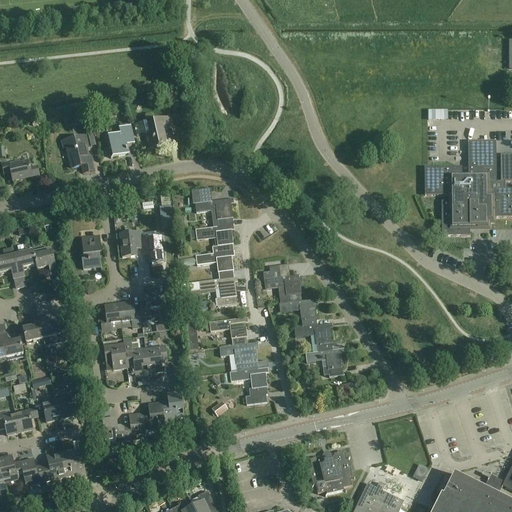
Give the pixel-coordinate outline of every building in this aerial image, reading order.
[(409,114),(409,125),(469,124),(469,113),(409,114)] [(173,136),(175,135),(171,117),(153,121),(153,123),(147,125),(149,134),(145,134),(149,150),(167,146),(164,132),(171,130),(173,136)] [(111,159),(128,155),(126,146),(134,144),(130,127),(118,130),(119,135),(106,138),(111,159)] [(89,160),(84,138),(61,143),(63,150),(67,149),(71,169),(81,167),(82,175),(95,172),(92,159),(89,160)] [(424,169),(424,197),(451,197),(451,203),(441,203),(441,238),(469,237),(469,222),(490,222),(490,219),(511,218),(511,191),(505,191),(505,186),(505,185),(511,185),(511,157),(507,157),(502,157),(502,169),(502,185),(499,185),(498,185),(496,185),(496,142),(467,143),(468,178),(462,178),(462,169),(424,169)] [(30,169),(28,161),(9,165),(8,162),(1,164),(4,176),(11,174),(13,183),(39,177),(37,168),(30,169)] [(163,231),(173,230),(169,196),(161,197),(162,209),(160,209),(163,231)] [(212,229),(230,227),(233,227),(230,201),(195,205),(196,214),(210,213),(212,229)] [(219,255),(230,254),(233,253),(230,227),(212,229),(195,232),(195,233),(196,239),(196,241),(217,238),(219,255)] [(137,250),(142,250),(141,241),(140,233),(120,235),(122,259),(137,257),(137,250)] [(83,271),(101,268),(99,255),(101,255),(99,238),(81,240),(84,261),(82,262),(83,271)] [(141,241),(142,250),(142,257),(148,256),(149,264),(163,263),(161,239),(141,241)] [(33,252),(37,271),(49,268),(51,277),(57,275),(51,253),(50,253),(49,249),(33,252)] [(13,281),(19,279),(14,257),(12,250),(3,252),(5,259),(0,259),(0,274),(11,272),(13,281)] [(36,266),(33,252),(14,257),(19,279),(24,278),(22,270),(36,266)] [(217,264),(219,281),(234,279),(230,254),(219,255),(195,258),(197,267),(217,264)] [(280,279),(263,281),(265,290),(285,288),(287,305),(302,303),(299,277),(298,277),(290,278),(289,273),(279,274),(280,279)] [(234,279),(219,281),(199,284),(200,293),(220,290),(221,300),(216,300),(217,308),(238,306),(238,305),(237,305),(234,279)] [(139,310),(141,318),(151,317),(150,310),(160,309),(158,290),(143,292),(145,305),(139,306),(139,310)] [(300,312),(302,329),(317,328),(314,301),(302,303),(287,305),(279,306),(280,315),(300,312)] [(132,303),(118,305),(122,330),(132,329),(132,330),(142,329),(141,318),(139,310),(133,311),(132,303)] [(207,304),(199,305),(200,311),(200,313),(208,311),(207,304)] [(122,330),(118,305),(104,307),(106,321),(100,321),(102,334),(112,333),(116,332),(117,331),(122,330)] [(44,316),(38,318),(43,340),(44,340),(45,348),(69,343),(68,337),(71,337),(69,328),(66,328),(66,327),(59,329),(58,322),(46,325),(44,316)] [(26,344),(43,340),(38,318),(33,319),(35,327),(23,330),(26,344)] [(230,331),(232,348),(247,346),(244,320),(209,324),(210,334),(230,331)] [(317,328),(302,329),(294,330),(295,339),(310,337),(312,354),(332,352),(331,344),(329,326),(317,328)] [(1,336),(6,359),(23,355),(20,341),(8,344),(6,335),(1,336)] [(124,345),(103,348),(105,365),(106,365),(112,365),(113,372),(127,370),(124,353),(125,353),(124,345)] [(232,348),(219,350),(220,357),(220,358),(229,357),(231,374),(257,371),(254,345),(253,345),(247,346),(232,348)] [(145,350),(149,375),(163,374),(161,365),(168,364),(165,348),(145,350)] [(135,377),(149,375),(145,350),(125,353),(124,353),(127,370),(134,369),(135,377)] [(340,351),(332,352),(312,354),(305,355),(306,364),(322,362),(324,377),(329,377),(329,379),(344,377),(344,376),(343,376),(340,351)] [(80,360),(72,362),(73,368),(82,367),(80,360)] [(264,370),(257,371),(231,374),(229,374),(231,384),(251,381),(252,390),(249,391),(250,399),(245,399),(246,407),(267,405),(266,397),(268,396),(264,370)] [(10,376),(11,382),(18,381),(16,372),(9,374),(10,376)] [(81,378),(74,380),(78,396),(85,394),(81,378)] [(41,382),(32,384),(33,390),(42,388),(41,382)] [(344,396),(352,395),(351,385),(342,386),(344,396)] [(55,402),(59,421),(72,418),(69,407),(76,405),(73,394),(61,397),(62,400),(55,402)] [(168,404),(162,404),(164,421),(184,419),(181,394),(167,395),(168,404)] [(59,421),(55,402),(48,403),(48,400),(34,403),(35,407),(37,415),(44,413),(46,424),(59,421)] [(199,415),(209,410),(204,402),(195,408),(199,415)] [(212,411),(218,418),(228,410),(222,403),(212,411)] [(149,414),(142,415),(145,432),(165,429),(164,421),(162,404),(148,406),(149,414)] [(30,420),(38,419),(37,415),(35,407),(27,409),(28,412),(15,415),(20,434),(32,431),(30,420)] [(20,434),(15,415),(10,416),(9,413),(0,414),(0,427),(4,426),(7,437),(20,434)] [(146,440),(145,432),(142,415),(129,417),(130,425),(123,426),(125,443),(146,440)] [(125,443),(123,426),(117,427),(116,419),(102,420),(105,445),(125,443)] [(60,454),(65,479),(78,476),(80,481),(86,479),(81,458),(75,459),(73,451),(60,454)] [(346,462),(344,453),(309,461),(311,470),(310,470),(307,469),(309,471),(313,487),(312,490),(314,488),(315,487),(318,496),(326,494),(327,496),(325,498),(326,498),(327,496),(344,492),(346,494),(346,493),(344,492),(343,490),(352,488),(350,479),(352,479),(354,480),(352,478),(348,462),(350,459),(349,459),(348,462),(346,462)] [(45,484),(65,479),(60,454),(46,458),(48,466),(42,467),(45,484)] [(0,459),(0,468),(4,485),(24,480),(20,464),(14,465),(12,457),(0,459)] [(45,484),(42,467),(35,469),(33,460),(20,464),(24,480),(26,488),(45,484)] [(419,466),(413,478),(423,483),(428,471),(419,466)] [(511,467),(504,484),(490,477),(491,476),(491,475),(483,491),(454,476),(452,480),(445,477),(435,495),(440,498),(433,511),(511,511),(511,504),(497,497),(502,489),(511,493),(511,467)] [(382,493),(385,487),(379,484),(376,490),(367,486),(354,511),(399,511),(404,504),(382,493)] [(214,506),(208,493),(198,498),(201,504),(192,508),(194,511),(208,511),(207,509),(214,506)] [(60,501),(51,503),(52,509),(62,507),(60,501)]
